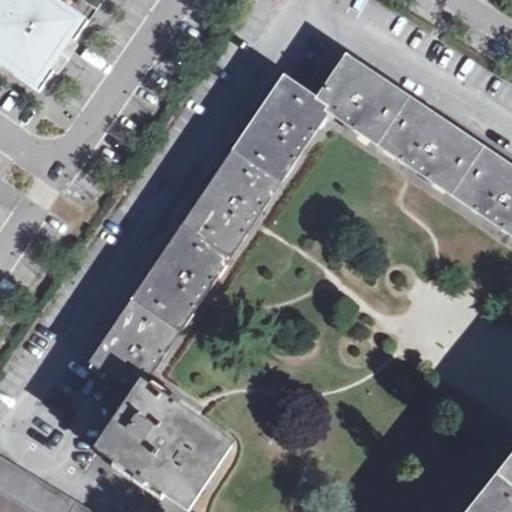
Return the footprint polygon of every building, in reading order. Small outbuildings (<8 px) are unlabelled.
[(56,0),(0,0),(0,58),(44,89),(90,23),(56,0)] [(83,0),(56,0),(90,23),(99,10),(83,0)] [(138,475),(137,479),(142,482),(145,479),(189,508),(232,444),(177,406),(180,402),(174,398),(172,402),(143,383),(162,354),(166,356),(170,350),(166,347),(192,309),(196,312),(200,306),(196,303),(212,279),(216,282),(221,275),(217,272),(242,235),(245,238),(250,232),(246,229),(261,206),(266,209),(270,202),(266,199),(291,162),(295,165),(300,158),(296,155),(311,132),(316,135),(320,129),(316,126),(328,107),(358,127),(355,131),(362,135),(364,131),(402,157),(400,161),(405,164),(408,161),(432,176),(429,180),(435,184),(438,180),(475,205),(473,210),(477,213),(480,209),(505,226),(503,230),(508,234),(511,230),(511,170),(347,60),(317,104),(284,80),(93,364),(135,393),(99,448),(138,475)] [(96,511),(0,454),(0,511),(96,511)] [(511,511),(511,464),(474,511),(511,511)]
